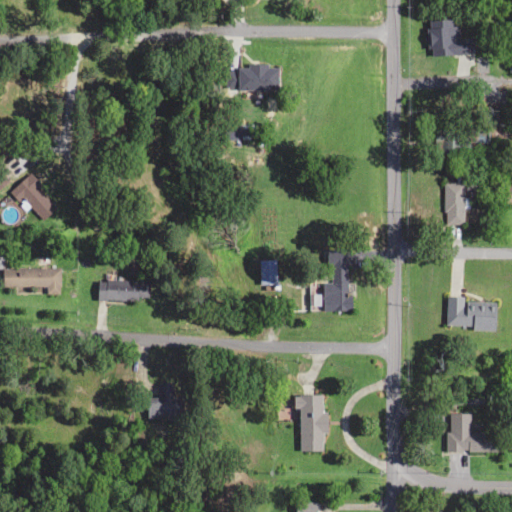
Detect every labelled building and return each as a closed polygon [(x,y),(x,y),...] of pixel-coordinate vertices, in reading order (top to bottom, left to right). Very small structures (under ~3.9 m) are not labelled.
[(276,64),(232,64),(232,89),(276,89),(276,64)] [(465,134),(432,134),(432,151),(465,151),(465,134)] [(36,187),(39,184),(28,172),(10,188),(40,220),(54,207),(36,187)] [(461,224),(461,182),(441,182),(441,224),(461,224)] [(318,309),(347,309),(347,255),(326,255),(326,282),(318,282),(318,309)] [(273,259),(257,259),(257,283),(273,283),(273,259)] [(0,285),(43,286),(43,293),(57,293),(57,268),(0,267),(0,268),(0,285)] [(146,280),(95,279),(95,299),(146,300),(146,280)] [(493,298),(445,297),(443,326),(492,328),(493,298)] [(180,397),(170,397),(170,382),(158,382),(158,396),(144,396),(144,416),(180,417),(180,397)] [(295,450),(323,450),(323,394),(295,394),(295,450)] [(468,430),(468,411),(443,411),(443,450),(496,450),(496,430),(468,430)] [(289,511),(313,511),(314,501),(290,500),(289,511)]
